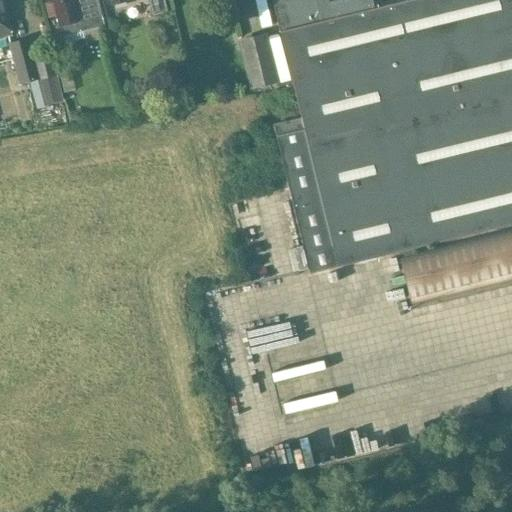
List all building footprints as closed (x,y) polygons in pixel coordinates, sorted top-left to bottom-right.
[(0,0),(0,38),(13,35),(3,0),(0,0)] [(49,0),(50,3),(52,2),(61,38),(63,37),(65,44),(84,39),(82,32),(105,27),(97,0),(49,0)] [(110,0),(112,5),(127,1),(126,0),(148,0),(153,16),(166,12),(162,0),(110,0)] [(275,131),(309,274),(511,223),(511,0),(410,0),(373,9),(370,0),(340,0),(328,3),(327,0),(271,0),(280,31),(292,83),(303,125),(275,131)] [(236,41),(248,90),(278,82),(266,34),(236,41)] [(8,44),(18,85),(55,75),(50,53),(33,58),(28,39),(8,44)] [(511,228),(399,258),(410,307),(511,281),(511,228)]
